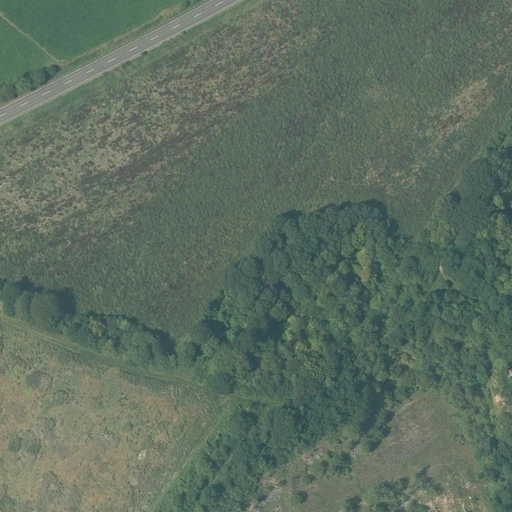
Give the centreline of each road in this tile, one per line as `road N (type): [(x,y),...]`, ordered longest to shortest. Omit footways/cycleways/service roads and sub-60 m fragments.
road 1 (track): [(0,317),(142,369),(283,402)]
road 2 (secondary): [(226,0),(0,116)]
road 3 (track): [(479,306),(464,273),(463,230),(489,159),(511,133)]
road 4 (track): [(475,191),(427,303)]
